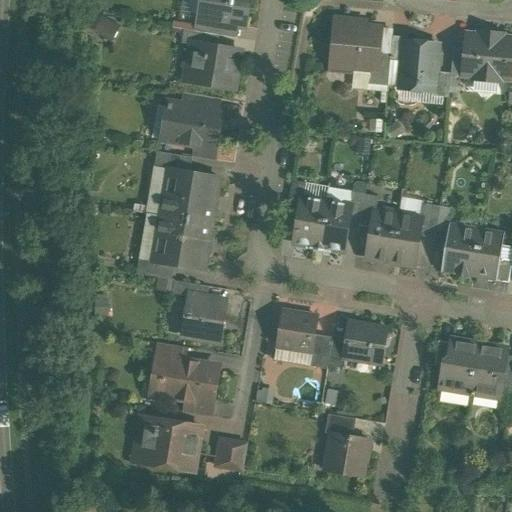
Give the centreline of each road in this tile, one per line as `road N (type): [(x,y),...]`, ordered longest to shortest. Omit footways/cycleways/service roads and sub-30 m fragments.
road 1 (residential): [(258,248),(276,130),(260,100),(275,0)]
road 2 (residential): [(393,511),(415,290)]
road 3 (residential): [(268,266),(241,417)]
road 4 (residential): [(268,266),(415,290)]
